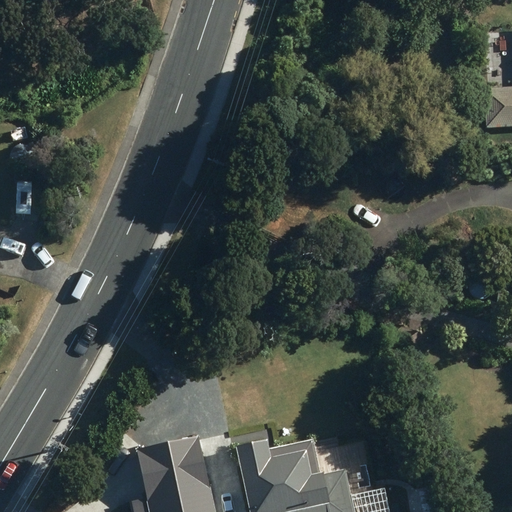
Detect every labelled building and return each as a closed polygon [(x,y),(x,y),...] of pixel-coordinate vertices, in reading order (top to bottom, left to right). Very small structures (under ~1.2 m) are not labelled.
[(511,86),(481,88),(484,127),(511,125),(511,86)] [(33,147),(9,147),(9,167),(33,167),(33,147)] [(511,271),(501,269),(496,299),(510,301),(511,288),(511,271)] [(263,437),(232,444),(246,511),(352,511),(348,494),(368,489),(363,467),(341,472),(340,468),(316,474),(309,439),(265,448),(263,437)] [(229,511),(221,471),(179,479),(185,511),(229,511)] [(383,478),(388,490),(398,485),(394,473),(383,478)]
